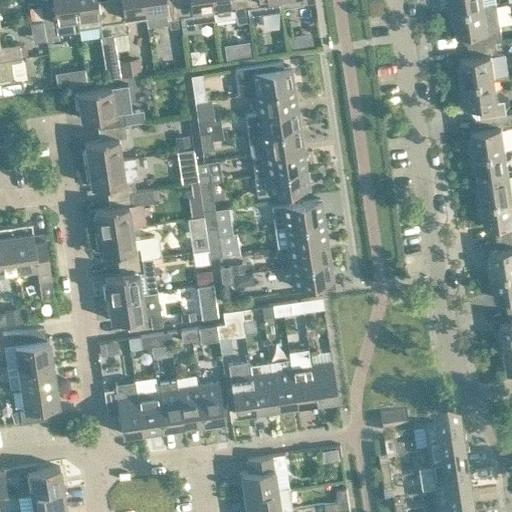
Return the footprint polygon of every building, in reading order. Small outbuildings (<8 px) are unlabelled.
[(79,30),(74,0),(52,0),(52,1),(40,3),(46,40),(60,38),(59,33),(79,30)] [(114,33),(108,0),(74,0),(79,30),(80,38),(114,33)] [(145,11),(143,0),(108,0),(114,33),(126,31),(125,19),(146,16),(145,11)] [(143,0),(145,11),(166,8),(167,18),(180,16),(177,0),(143,0)] [(177,0),(180,16),(182,32),(198,29),(197,21),(214,18),(211,0),(177,0)] [(249,20),(248,13),(245,0),(211,0),(214,18),(235,15),(236,22),(249,20)] [(281,8),(281,5),(280,0),(245,0),(248,13),(281,8)] [(496,3),(495,0),(448,0),(450,10),(496,3)] [(497,3),(496,3),(450,10),(452,26),(457,26),(458,34),(466,32),(468,44),(496,40),(502,39),(497,3)] [(511,10),(503,13),(507,28),(511,26),(511,10)] [(111,39),(114,60),(125,58),(122,38),(111,39)] [(498,52),(496,40),(468,44),(470,56),(462,57),(463,65),(458,65),(460,82),(495,77),(509,75),(505,54),(503,52),(498,52)] [(0,58),(7,58),(21,56),(19,42),(0,44),(0,58)] [(0,94),(22,91),(20,78),(25,77),(22,56),(21,56),(7,58),(0,58),(0,94)] [(283,66),(282,60),(234,68),(238,94),(254,92),(293,86),(290,65),(283,66)] [(507,112),(505,100),(498,101),(495,77),(460,82),(463,99),(468,98),(469,106),(477,105),(479,116),(507,112)] [(96,116),(98,127),(125,124),(143,121),(142,109),(130,111),(126,83),(111,86),(74,91),(77,114),(80,113),(81,118),(96,116)] [(297,106),(293,86),(254,92),(257,112),(297,106)] [(205,90),(193,92),(195,101),(206,99),(205,90)] [(211,98),(206,99),(195,101),(198,120),(214,118),(211,98)] [(300,126),(297,106),(257,112),(245,114),(248,134),(300,126)] [(505,149),(502,126),(511,124),(511,111),(507,112),(479,116),(481,128),(472,129),(473,137),(469,138),(471,154),(505,149)] [(126,136),(125,124),(98,127),(100,139),(84,141),(85,145),(82,146),(85,163),(121,158),(118,137),(126,136)] [(303,147),(300,126),(248,134),(252,154),(303,147)] [(211,130),(199,132),(201,142),(212,140),(211,130)] [(214,148),(212,140),(201,142),(202,150),(214,148)] [(306,167),(303,147),(252,154),(255,175),(306,167)] [(509,173),(505,149),(471,154),(474,171),(478,171),(479,178),(509,173)] [(135,155),(121,158),(85,163),(87,181),(90,181),(91,185),(106,183),(108,194),(136,190),(134,178),(139,177),(135,155)] [(309,188),(306,167),(255,175),(258,195),(309,188)] [(197,174),(199,183),(210,182),(209,172),(197,174)] [(511,196),(511,193),(509,173),(479,178),(480,185),(476,185),(478,202),(511,196)] [(214,208),(212,190),(210,182),(199,183),(200,192),(203,210),(214,208)] [(156,187),(136,190),(108,194),(110,206),(94,208),(95,213),(92,213),(95,231),(131,225),(144,223),(141,203),(158,200),(156,187)] [(511,196),(478,202),(481,218),(485,218),(487,226),(495,224),(497,236),(511,233),(511,196)] [(271,206),(274,226),(323,219),(320,198),(271,206)] [(218,235),(214,208),(203,210),(207,236),(218,235)] [(327,239),(323,219),(274,226),(278,247),(287,245),(327,239)] [(35,249),(33,233),(31,222),(11,225),(17,269),(36,266),(41,297),(54,295),(47,248),(35,249)] [(0,271),(17,269),(11,225),(0,226),(0,271)] [(133,237),(131,225),(95,231),(97,248),(100,248),(101,252),(116,250),(118,261),(151,256),(161,255),(159,237),(154,234),(133,237)] [(511,233),(497,236),(499,248),(490,249),(491,257),(487,258),(489,274),(511,270),(511,233)] [(221,255),(218,235),(207,236),(210,257),(221,255)] [(330,260),(327,239),(287,245),(290,266),(330,260)] [(156,290),(151,256),(118,261),(120,273),(104,275),(105,280),(102,280),(105,298),(141,292),(156,290)] [(333,280),(330,260),(290,266),(294,286),(310,284),(311,289),(329,287),(328,281),(333,280)] [(231,265),(219,266),(221,275),(232,274),(231,265)] [(511,307),(511,270),(489,274),(491,291),(496,290),(497,298),(506,297),(508,308),(511,307)] [(234,283),(232,274),(221,275),(222,284),(234,283)] [(156,290),(141,292),(105,298),(107,316),(110,315),(111,319),(126,317),(128,329),(151,325),(161,324),(156,290)] [(322,296),(302,299),(304,310),(324,307),(322,296)] [(197,298),(196,319),(210,319),(211,299),(197,298)] [(304,310),(302,299),(282,302),(283,313),(304,310)] [(283,313),(282,302),(272,303),(274,315),(283,313)] [(252,318),(250,306),(241,308),(243,320),(252,318)] [(511,307),(508,308),(509,320),(501,321),(502,329),(497,330),(500,347),(511,344),(511,307)] [(243,320),(241,308),(222,310),(224,322),(216,324),(218,338),(245,335),(243,320)] [(200,338),(198,326),(190,328),(191,339),(200,338)] [(38,339),(36,327),(2,332),(7,366),(52,359),(49,337),(38,339)] [(191,339),(190,328),(180,329),(182,341),(191,339)] [(170,342),(169,331),(150,334),(151,345),(170,342)] [(151,345),(150,334),(140,335),(142,347),(151,345)] [(511,369),(511,344),(500,347),(502,363),(507,363),(508,370),(511,369)] [(316,400),(311,363),(309,347),(289,350),(290,358),(291,366),(296,403),(316,400)] [(94,352),(95,366),(122,364),(121,350),(94,352)] [(296,403),(291,366),(290,358),(270,361),(276,406),(296,403)] [(55,381),(52,360),(52,359),(7,366),(10,387),(20,386),(20,387),(55,381)] [(256,409),(249,364),(249,360),(228,363),(235,412),(256,409)] [(337,397),(332,360),(311,363),(316,400),(337,397)] [(276,406),(270,361),(249,364),(256,409),(276,406)] [(183,424),(177,387),(176,378),(156,381),(157,390),(162,427),(183,424)] [(142,430),(136,393),(134,379),(115,382),(116,387),(103,389),(107,415),(119,413),(122,433),(142,430)] [(218,380),(198,384),(203,421),(224,418),(218,380)] [(59,403),(55,381),(20,387),(23,408),(19,408),(21,421),(49,417),(48,405),(59,403)] [(203,421),(198,384),(177,387),(183,424),(203,421)] [(162,427),(157,390),(136,393),(142,430),(162,427)] [(381,416),(382,427),(383,430),(409,426),(407,412),(381,416)] [(465,448),(461,426),(425,432),(429,453),(465,448)] [(0,454),(9,454),(9,439),(0,438),(0,454)] [(394,446),(385,447),(387,460),(396,459),(394,446)] [(421,464),(423,448),(413,446),(411,462),(421,464)] [(468,469),(465,448),(429,453),(432,475),(468,469)] [(289,487),(284,452),(247,458),(249,470),(241,471),(244,493),(289,487)] [(28,470),(31,492),(63,487),(60,465),(28,470)] [(389,468),(389,469),(381,470),(383,483),(391,481),(389,468)] [(471,491),(468,469),(432,475),(420,477),(423,498),(435,496),(471,491)] [(393,494),(391,481),(383,483),(384,495),(393,494)] [(40,511),(66,508),(63,487),(31,492),(34,511),(40,511)] [(292,508),(289,487),(244,493),(246,511),(265,511),(280,510),(292,508)] [(349,499),(347,487),(337,488),(339,501),(349,499)] [(474,511),(471,491),(435,496),(437,511),(474,511)] [(350,511),(351,511),(349,499),(339,501),(340,511),(350,511)]
